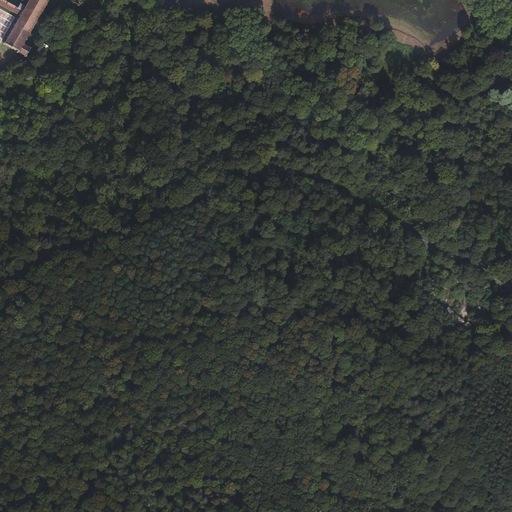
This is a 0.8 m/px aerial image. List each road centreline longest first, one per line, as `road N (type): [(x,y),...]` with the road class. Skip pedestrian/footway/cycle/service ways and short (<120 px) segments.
road 1 (tertiary): [(0,285),(46,257),(272,169),(325,182),(511,286)]
road 2 (track): [(329,511),(219,426),(0,428)]
